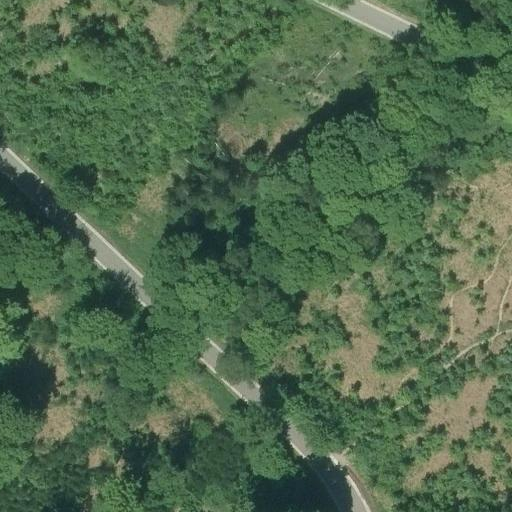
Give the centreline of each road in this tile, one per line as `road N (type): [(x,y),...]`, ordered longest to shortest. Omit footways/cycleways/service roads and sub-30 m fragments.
road 1 (unclassified): [(0,159),(313,451),(353,511)]
road 2 (unclassified): [(511,85),(334,0)]
